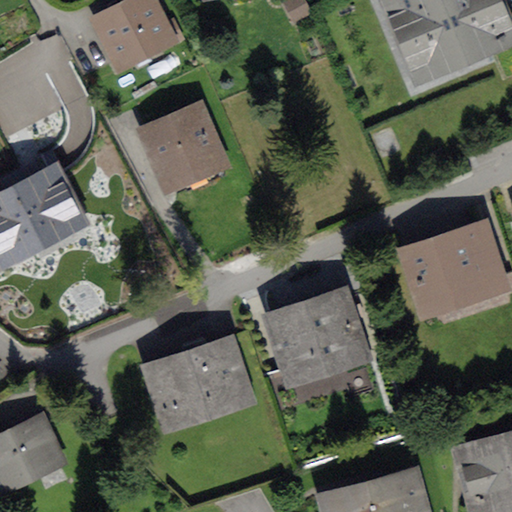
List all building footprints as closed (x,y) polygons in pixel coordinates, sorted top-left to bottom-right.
[(148,0),(142,0),(101,22),(120,60),(167,36),(148,0)] [(297,17),(308,12),(301,0),(291,0),(289,1),(297,17)] [(391,0),(421,71),(508,34),(493,0),(391,0)] [(68,107),(43,58),(0,79),(0,95),(16,126),(34,116),(38,123),(68,107)] [(197,110),(176,119),(172,110),(156,117),(160,126),(147,131),(169,181),(218,160),(197,110)] [(427,305),(498,282),(481,229),(410,253),(427,305)] [(84,306),(112,294),(100,266),(72,278),(84,306)] [(300,304),(272,314),(292,374),(360,352),(356,338),(364,335),(353,304),(346,306),(342,296),(302,309),(300,304)] [(184,351),(145,364),(155,393),(160,391),(164,403),(162,404),(164,410),(166,409),(170,420),(244,396),(225,338),(184,350),(184,351)] [(0,483),(57,457),(40,420),(0,439),(0,483)] [(479,510),(511,500),(511,437),(463,451),(479,510)] [(422,511),(413,475),(385,483),(383,476),(367,480),(369,487),(326,499),(329,511),(422,511)]
